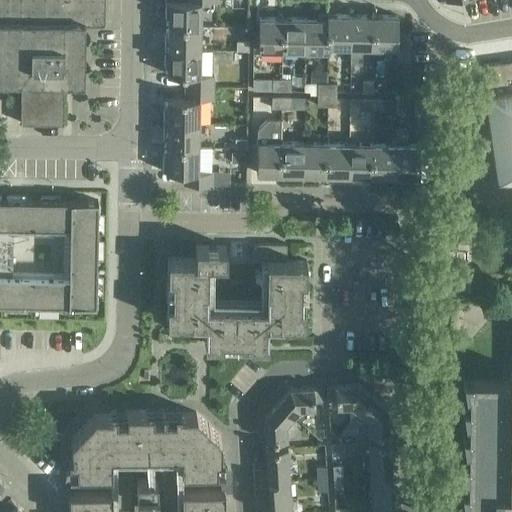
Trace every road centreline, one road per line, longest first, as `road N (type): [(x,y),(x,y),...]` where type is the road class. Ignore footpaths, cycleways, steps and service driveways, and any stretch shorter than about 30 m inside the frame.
road 1 (residential): [(130,224),(256,224),(317,203),(417,208)]
road 2 (residential): [(0,392),(83,383),(113,370),(126,346),(130,224)]
road 3 (residential): [(334,368),(336,314),(402,313),(403,254),(417,208)]
road 4 (residential): [(248,511),(248,412),(286,371),(334,368)]
road 5 (residential): [(413,511),(405,388),(381,366),(334,368)]
road 6 (residential): [(132,150),(135,0)]
road 7 (residential): [(0,148),(132,150)]
